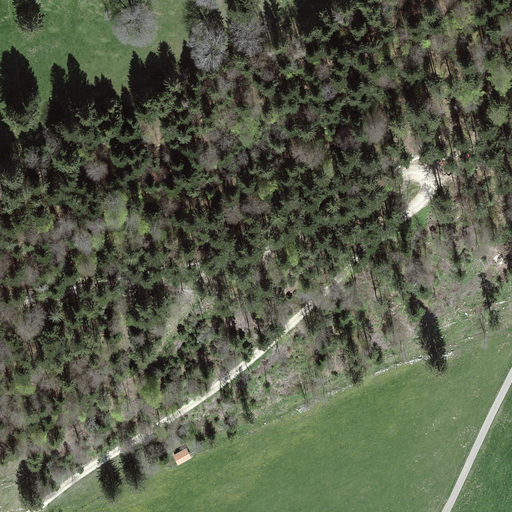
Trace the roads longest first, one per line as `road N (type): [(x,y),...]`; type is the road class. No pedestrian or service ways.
road 1 (track): [(0,317),(243,256),(410,180),(424,183),(389,225),(197,399),(36,511)]
road 2 (unclassified): [(511,374),(445,511)]
